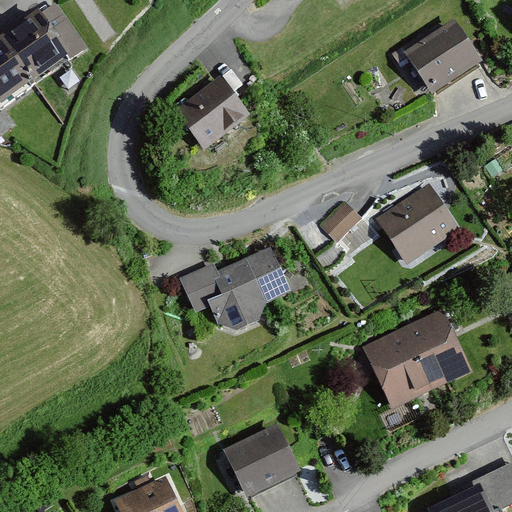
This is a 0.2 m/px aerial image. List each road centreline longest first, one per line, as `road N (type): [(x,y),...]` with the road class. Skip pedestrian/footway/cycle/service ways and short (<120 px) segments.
road 1 (residential): [(231,0),(142,90),(128,116),(121,143),(126,181),(147,214),(163,223),(233,225),(511,107)]
road 2 (residential): [(511,418),(329,511)]
